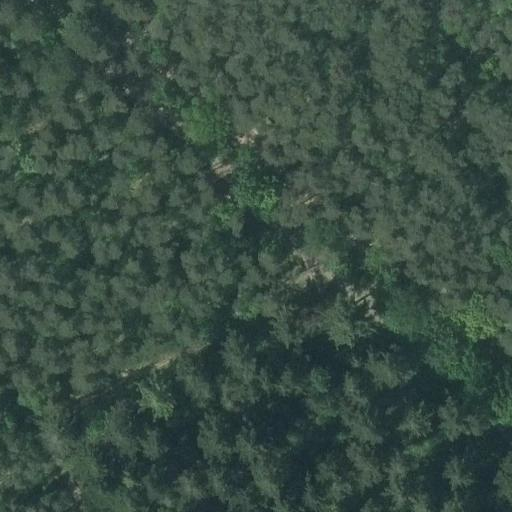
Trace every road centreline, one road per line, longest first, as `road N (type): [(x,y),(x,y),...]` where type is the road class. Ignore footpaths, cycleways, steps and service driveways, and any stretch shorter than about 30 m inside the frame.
road 1 (unclassified): [(511,438),(17,0)]
road 2 (unknown): [(65,511),(22,413),(0,386)]
